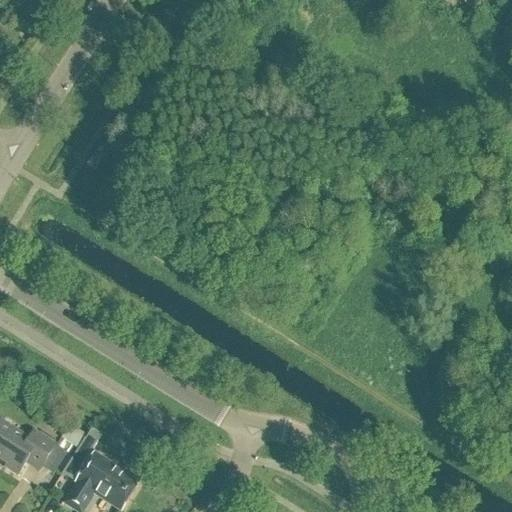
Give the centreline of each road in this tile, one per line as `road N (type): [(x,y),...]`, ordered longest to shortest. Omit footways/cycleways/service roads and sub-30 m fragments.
road 1 (tertiary): [(250,431),(0,280)]
road 2 (tertiary): [(250,431),(283,432),(317,446),(430,511)]
road 3 (unclassified): [(15,150),(111,0)]
